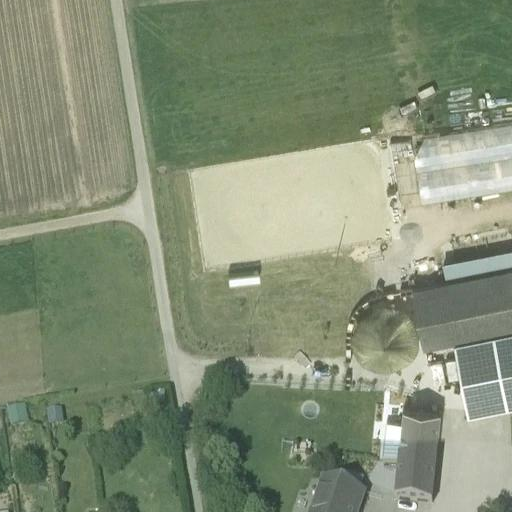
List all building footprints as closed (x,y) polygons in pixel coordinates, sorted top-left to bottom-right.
[(380,0),(266,0),(164,16),(187,169),(389,138),(389,137),(401,135),(380,0)] [(157,80),(142,82),(148,110),(163,107),(157,80)] [(511,120),(412,131),(419,196),(511,185),(511,120)] [(389,138),(187,169),(203,271),(405,240),(389,138)] [(511,273),(511,269),(413,288),(424,347),(455,341),(511,330),(511,273)] [(511,330),(455,341),(469,414),(511,405),(511,330)] [(440,406),(405,402),(393,501),(428,505),(440,406)] [(5,427),(23,425),(21,408),(3,410),(5,427)] [(319,496),(323,484),(309,480),(305,492),(319,496)] [(357,511),(362,497),(324,484),(314,511),(357,511)]
